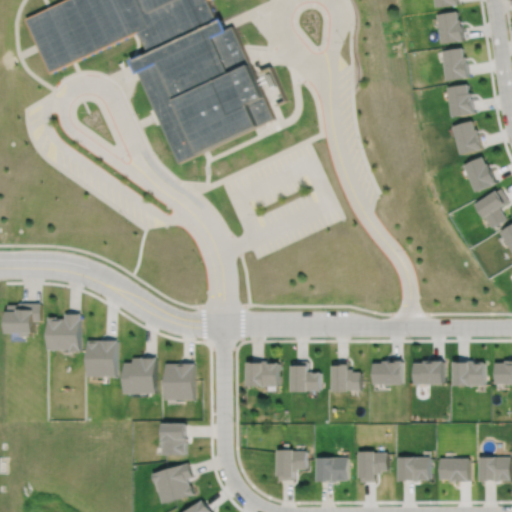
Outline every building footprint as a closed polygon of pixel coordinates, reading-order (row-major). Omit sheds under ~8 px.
[(68,0),(49,9),(27,19),(39,45),(52,73),(74,63),(134,35),(141,32),(148,48),(145,49),(134,54),(131,55),(136,65),(138,69),(139,68),(159,113),(181,159),(205,148),(277,115),(267,93),(268,92),(252,58),(251,58),(234,22),(229,25),(227,21),(223,12),(217,15),(210,0),(68,0)] [(434,0),(436,8),(460,4),(459,0),(434,0)] [(438,14),(442,44),(465,41),(462,20),(460,21),(459,11),(438,14)] [(443,51),(447,81),(470,78),(467,57),(465,58),(464,48),(443,51)] [(448,87),(452,117),(475,114),(473,94),(470,94),(469,84),(448,87)] [(452,123),(460,151),(482,145),(477,125),(475,126),(472,117),(452,123)] [(463,161),(475,189),(496,180),(488,160),(486,161),(482,153),(463,161)] [(474,201),(482,215),(483,214),(491,225),(506,216),(499,204),(508,198),(500,186),(497,188),(496,187),(474,201)] [(511,221),(500,229),(511,247),(511,221)] [(9,303),(9,309),(8,309),(8,330),(21,330),(21,334),(31,334),(31,330),(35,330),(35,319),(42,319),(42,301),(20,301),(20,303),(9,303)] [(49,315),(49,347),(71,347),(71,349),(81,349),(81,311),(66,311),(66,317),(58,317),(58,315),(49,315)] [(89,338),(89,374),(118,374),(118,338),(89,338)] [(126,361),(126,391),(157,391),(157,355),(142,355),(142,356),(134,356),(134,361),(126,361)] [(373,361),(374,382),(403,382),(403,358),(383,359),(383,361),(373,361)] [(414,361),(414,382),(444,382),(444,358),(424,358),(424,361),(414,361)] [(247,360),(247,384),(279,384),(279,360),(268,361),(268,359),(262,359),(262,361),(256,361),(256,360),(247,360)] [(293,359),(293,363),(292,363),(292,389),(308,389),(308,388),(321,388),(321,370),(308,370),(308,359),(293,359)] [(333,359),(333,363),(332,363),(333,390),(349,390),(349,388),(362,388),(361,370),(354,370),(354,367),(349,367),(349,359),(333,359)] [(454,359),(454,383),(485,383),(485,360),(474,360),(474,359),(469,359),(469,360),(463,360),(463,359),(454,359)] [(496,361),(496,382),(511,382),(511,359),(506,359),(506,361),(496,361)] [(167,362),(168,398),(196,397),(196,361),(167,362)] [(162,421),(162,439),(162,453),(185,453),(185,442),(187,442),(187,436),(186,436),(186,421),(162,421)] [(277,448),(278,474),(279,478),(294,478),(294,470),(298,470),(298,467),(306,467),(306,449),(294,449),(294,448),(277,448)] [(359,450),(359,476),(360,476),(360,480),(376,480),(375,472),(381,472),(380,469),(388,469),(388,451),(375,451),(375,450),(359,450)] [(399,455),(399,480),(408,480),(408,478),(413,478),(413,480),(419,480),(419,479),(431,479),(431,455),(399,455)] [(511,455),(481,455),(481,480),(490,480),(490,478),(495,478),(495,480),(501,480),(501,479),(511,479),(511,455)] [(317,456),(317,480),(338,480),(338,479),(349,479),(349,456),(317,456)] [(441,457),(441,478),(451,478),(451,480),(471,480),(471,457),(441,457)] [(152,472),(155,481),(157,481),(163,502),(195,493),(192,484),(190,485),(188,477),(193,475),(189,461),(152,472)] [(184,511),(212,511),(202,498),(184,511)]
